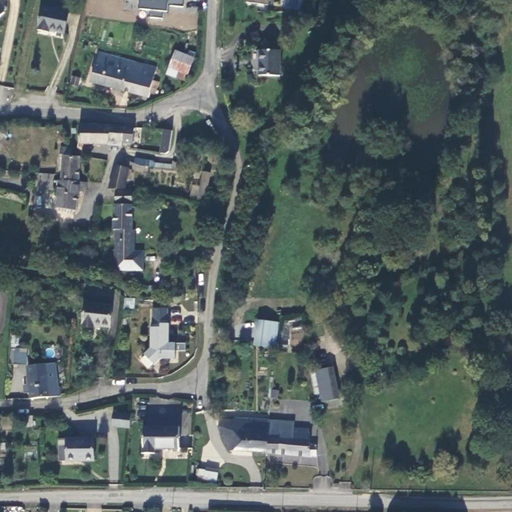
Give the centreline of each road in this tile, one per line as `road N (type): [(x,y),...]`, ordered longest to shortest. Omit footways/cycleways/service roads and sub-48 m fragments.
road 1 (residential): [(207,93),(238,163),(200,368),(178,386),(0,405)]
road 2 (tertiary): [(188,498),(511,501)]
road 3 (residential): [(0,106),(108,115),(207,93)]
road 4 (tertiary): [(42,497),(188,498)]
road 5 (track): [(191,380),(218,448),(256,477),(257,499)]
